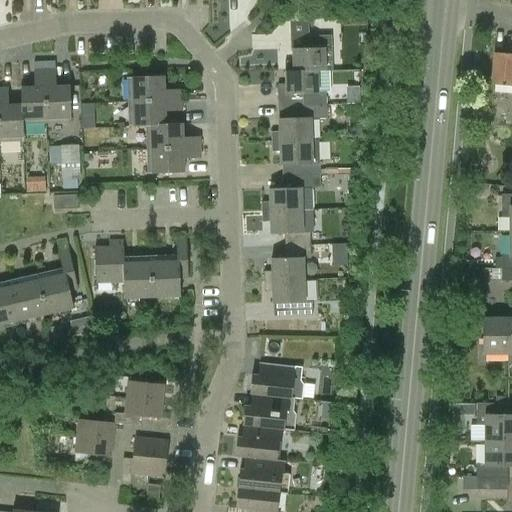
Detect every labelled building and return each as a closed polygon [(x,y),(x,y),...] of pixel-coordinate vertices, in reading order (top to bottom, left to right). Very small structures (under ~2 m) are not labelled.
[(290,50),(292,50),(292,62),(285,63),(285,73),(317,72),(317,73),(325,73),(325,71),(329,71),(332,71),(331,36),(309,37),(308,21),(290,21),(290,50)] [(511,55),(494,53),(491,86),(511,87),(511,55)] [(56,70),(45,71),(47,123),(72,122),(70,87),(56,87),(56,70)] [(47,123),(45,71),(35,71),(35,88),(21,89),(22,106),(23,124),(47,123)] [(317,72),(285,73),(286,85),(277,85),(278,108),(326,106),(326,93),(330,93),(329,71),(325,71),(325,73),(317,73),(317,72)] [(128,103),(181,101),(180,89),(163,90),(163,77),(127,78),(128,103)] [(23,124),(22,106),(9,106),(8,89),(0,89),(0,141),(23,141),(23,124)] [(181,111),(181,101),(128,103),(129,127),(146,126),(164,124),(164,111),(181,111)] [(326,106),(278,108),(279,133),(271,133),(271,143),(311,141),(310,119),(326,118),(326,106)] [(164,124),(146,126),(147,150),(199,148),(199,136),(182,137),(181,124),(164,124)] [(311,141),(271,143),(272,152),(279,152),(280,165),(282,165),(282,177),(320,175),(319,163),(318,141),(311,141)] [(60,145),(62,180),(80,179),(78,145),(60,145)] [(200,157),(199,148),(147,150),(148,174),(183,173),(183,158),(200,157)] [(282,177),(283,189),(269,190),(269,203),(261,203),(262,212),(302,211),(301,189),(320,188),(320,175),(282,177)] [(53,196),(54,210),(79,208),(78,194),(53,196)] [(509,233),(511,232),(511,195),(501,196),(501,217),(509,217),(509,233)] [(302,211),(262,212),(262,223),(270,223),(270,236),(285,235),(285,246),(310,245),(310,233),(303,234),(302,211)] [(501,256),(501,269),(511,269),(511,232),(509,233),(509,256),(501,256)] [(177,256),(124,258),(123,241),(109,241),(110,247),(95,248),(96,283),(123,282),(124,299),(180,297),(179,279),(188,279),(186,238),(176,239),(177,256)] [(310,245),(285,246),(285,259),(272,259),(272,272),(264,272),(264,282),(304,281),(304,258),(311,258),(310,245)] [(63,269),(0,283),(0,325),(74,309),(70,292),(78,290),(70,251),(59,253),(63,269)] [(511,280),(511,269),(501,269),(501,280),(511,280)] [(305,303),(304,281),(264,282),(264,292),(272,292),(273,305),(274,317),(312,316),(312,303),(305,303)] [(509,355),(509,318),(483,318),(483,355),(508,355),(509,355)] [(88,319),(70,323),(74,336),(91,332),(88,319)] [(302,368),(294,367),(260,363),(259,376),(252,375),(250,395),(271,397),(294,400),(294,398),(302,399),(303,386),(300,381),(302,368)] [(128,382),(127,399),(163,403),(165,385),(128,382)] [(271,397),(270,408),(259,407),(245,406),(243,426),(265,428),(282,430),(294,431),(296,415),(293,411),(294,400),(271,397)] [(163,403),(127,399),(125,415),(116,414),(115,423),(139,425),(140,416),(162,418),(163,403)] [(477,405),(477,418),(477,426),(486,426),(486,441),(511,441),(511,416),(508,416),(508,405),(477,405)] [(78,420),(77,437),(113,441),(115,423),(78,420)] [(265,428),(264,439),(237,436),(235,457),(244,458),(279,462),(282,430),(265,428)] [(113,441),(77,437),(75,453),(112,457),(113,441)] [(148,476),(151,440),(135,439),(133,459),(123,459),(121,482),(131,483),(132,474),(148,476)] [(151,440),(148,476),(165,478),(169,442),(151,440)] [(477,465),(477,477),(507,478),(507,466),(511,466),(511,441),(486,441),(485,465),(477,465)] [(240,469),(238,488),(281,493),(287,494),(289,475),(283,475),(285,462),(279,462),(244,458),(242,469),(240,469)] [(462,489),(477,489),(477,477),(462,477),(462,489)] [(477,477),(477,489),(507,489),(507,479),(507,478),(477,477)] [(279,511),(281,493),(238,488),(236,508),(260,510),(259,511),(279,511)] [(508,500),(508,490),(466,490),(466,500),(508,500)]
